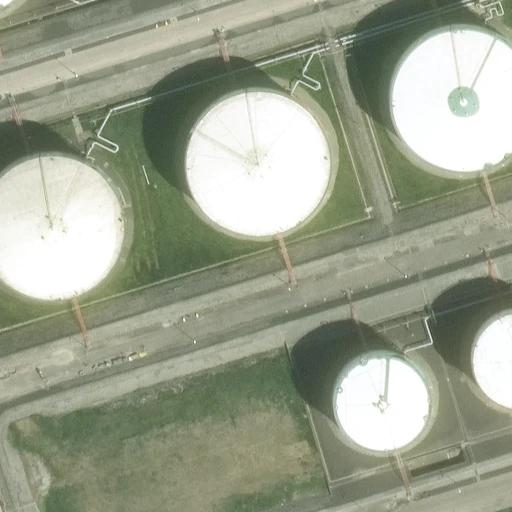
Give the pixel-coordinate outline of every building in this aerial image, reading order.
[(0,0),(0,9),(6,7),(13,0),(0,0)] [(511,42),(507,39),(498,32),(488,28),(478,24),(467,23),(456,23),(445,24),(434,28),(424,32),(415,39),(407,46),(400,55),(395,64),(391,75),(388,85),(388,96),(388,107),(391,118),(395,128),(400,138),(407,146),(415,154),(425,160),(435,165),(445,168),(456,170),(467,169),(478,168),(488,165),(498,160),(507,154),(511,149),(511,42)] [(327,170),(328,159),(327,147),(324,136),(320,126),(314,116),(306,107),(297,100),(288,94),(277,89),(266,87),(254,86),(243,87),(232,89),(221,94),(212,100),(203,107),(195,116),(189,126),(185,136),(182,147),(181,159),(182,170),(185,181),(189,192),(195,202),(203,210),(212,218),(221,224),(232,228),(243,231),(255,232),(266,231),(277,228),(288,224),(298,218),(306,210),(314,201),(320,192),(324,181),(327,170)] [(2,170),(0,171),(0,275),(2,277),(14,286),(28,293),(43,296),(58,296),(73,293),(86,286),(99,278),(109,266),(116,253),(121,239),(123,224),(121,209),(116,194),(109,181),(99,170),(86,161),(73,155),(58,152),(43,152),(28,155),(14,161),(2,170)] [(511,307),(507,308),(498,311),(489,316),(482,323),(477,331),(472,339),(470,349),(469,358),(470,368),(473,377),(478,385),(484,393),(492,399),(500,403),(509,406),(511,406),(511,307)] [(428,408),(429,399),(429,390),(427,380),(423,372),(417,364),(410,358),(402,352),(393,349),(384,347),(375,347),(365,349),(357,352),(348,357),(342,364),(336,372),(332,380),(330,389),(329,399),(331,408),(334,417),(339,425),(345,433),(352,439),(361,443),(370,446),(379,446),(389,446),(398,443),(406,439),(414,433),(420,426),(425,417),(428,408)]
